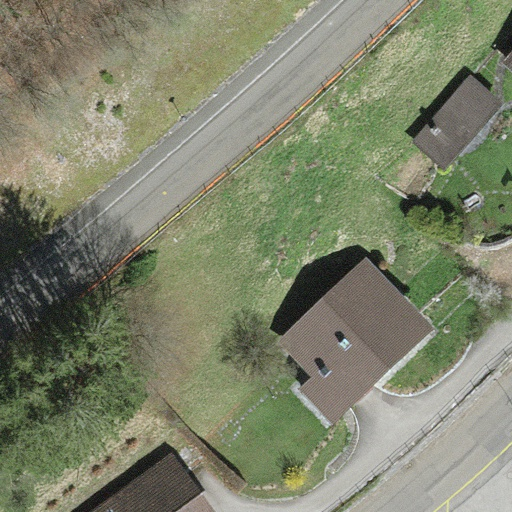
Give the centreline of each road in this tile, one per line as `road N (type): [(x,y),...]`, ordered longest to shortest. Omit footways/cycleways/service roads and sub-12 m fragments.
road 1 (tertiary): [(377,0),(0,324)]
road 2 (tertiary): [(511,405),(393,511)]
